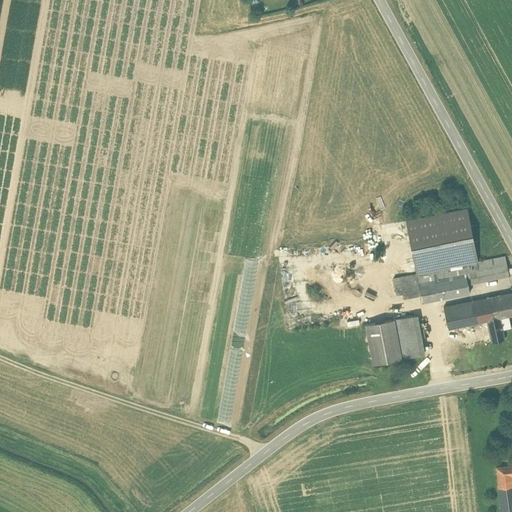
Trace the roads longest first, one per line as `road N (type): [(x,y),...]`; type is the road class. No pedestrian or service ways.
road 1 (tertiary): [(187,511),(306,421),(511,375)]
road 2 (track): [(268,447),(0,355)]
road 3 (tertiary): [(379,0),(511,241)]
